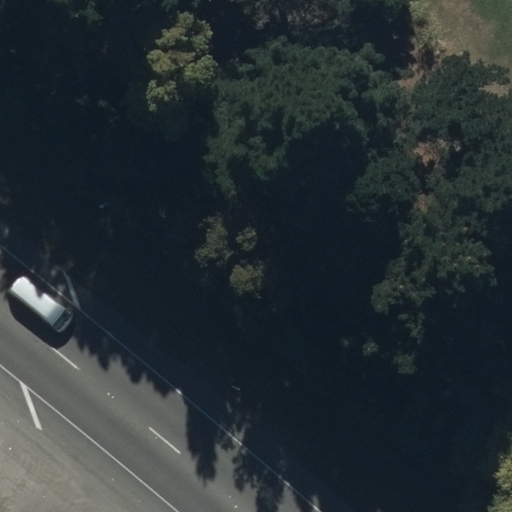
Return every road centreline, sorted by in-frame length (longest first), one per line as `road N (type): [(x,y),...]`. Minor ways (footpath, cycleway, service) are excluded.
road 1 (primary): [(247,511),(0,305)]
road 2 (track): [(94,382),(0,501)]
